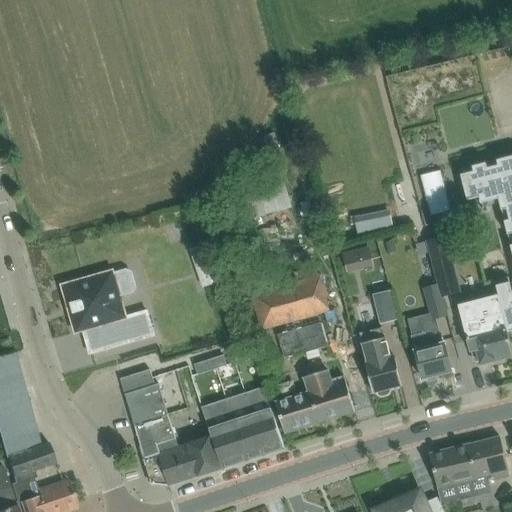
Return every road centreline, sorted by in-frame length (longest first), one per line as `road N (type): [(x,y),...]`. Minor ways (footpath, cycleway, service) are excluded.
road 1 (tertiary): [(180,511),(419,432),(511,410)]
road 2 (tertiary): [(118,511),(108,473),(49,385),(0,217)]
